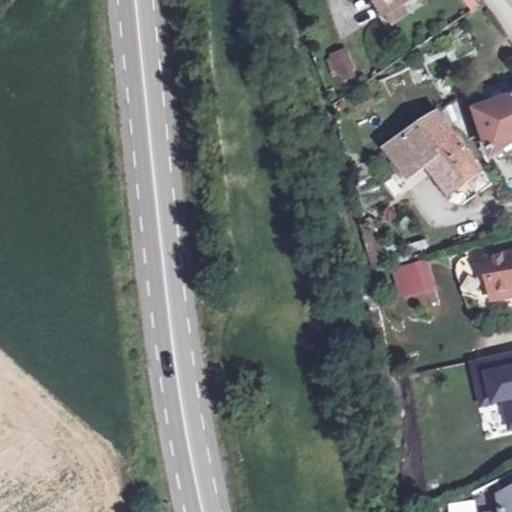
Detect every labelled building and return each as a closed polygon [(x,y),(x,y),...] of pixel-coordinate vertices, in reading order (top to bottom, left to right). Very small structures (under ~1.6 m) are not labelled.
[(387,13),(402,4),(409,0),(378,0),(386,14),(387,13)] [(408,14),(402,4),(387,13),(394,22),(408,14)] [(451,63),(453,62),(477,52),(467,30),(441,41),(446,52),(451,63)] [(350,49),(330,52),(335,79),(354,76),(350,49)] [(446,52),(423,62),(431,82),(445,76),(454,97),(466,91),(457,70),(456,70),(453,62),(451,63),(446,52)] [(431,82),(423,62),(378,80),(386,99),(431,82)] [(495,155),(511,145),(511,97),(479,110),(495,155)] [(448,194),(481,169),(439,113),(387,149),(407,175),(425,161),(448,194)] [(492,185),(481,169),(448,194),(465,206),(492,185)] [(511,254),(490,259),(497,300),(511,297),(511,254)] [(425,264),(399,270),(405,296),(431,290),(425,264)] [(511,353),(476,362),(485,399),(504,395),(511,427),(511,426),(511,353)] [(511,474),(502,480),(509,493),(511,491),(511,474)] [(511,511),(511,491),(509,493),(501,497),(503,511),(511,511)]
